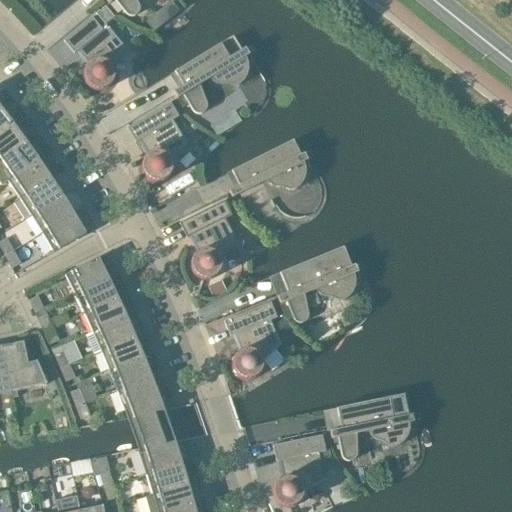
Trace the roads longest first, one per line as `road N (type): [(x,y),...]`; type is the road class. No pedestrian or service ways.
road 1 (residential): [(247,511),(200,357),(140,222)]
road 2 (residential): [(140,222),(86,129),(0,25)]
road 3 (residential): [(0,298),(140,222)]
